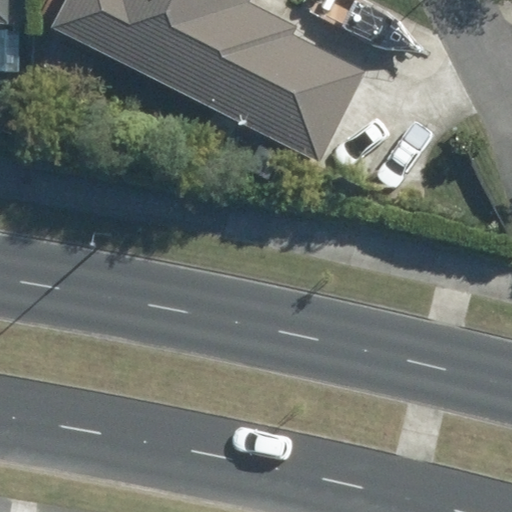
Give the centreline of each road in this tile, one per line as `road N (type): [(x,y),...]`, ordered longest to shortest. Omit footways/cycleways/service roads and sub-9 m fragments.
road 1 (secondary): [(0,277),(99,291),(511,382)]
road 2 (secondary): [(475,511),(0,413)]
road 3 (residential): [(450,0),(511,129)]
